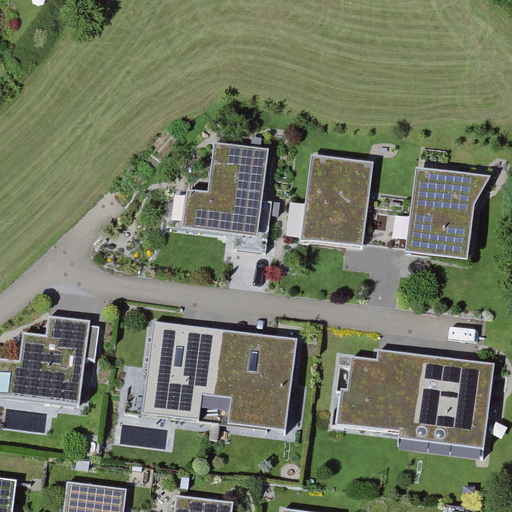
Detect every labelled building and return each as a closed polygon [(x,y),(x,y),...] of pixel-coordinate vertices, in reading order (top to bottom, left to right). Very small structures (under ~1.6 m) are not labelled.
[(273,154),(216,146),(209,197),(190,195),(185,231),(262,241),(273,154)] [(368,253),(379,167),(316,158),(304,244),(368,253)] [(495,182),(420,172),(413,256),(471,261),(476,211),(495,182)] [(90,329),(49,323),(47,340),(24,337),(20,368),(0,365),(0,402),(79,413),(90,329)] [(298,346),(156,328),(145,421),(286,438),(298,346)] [(498,371),(381,353),(379,366),(359,363),(354,397),(345,396),(339,434),(484,457),(498,371)] [(0,511),(12,511),(15,488),(0,485),(0,511)] [(128,511),(130,499),(71,492),(68,511),(128,511)] [(181,511),(236,511),(237,510),(182,503),(181,511)]
